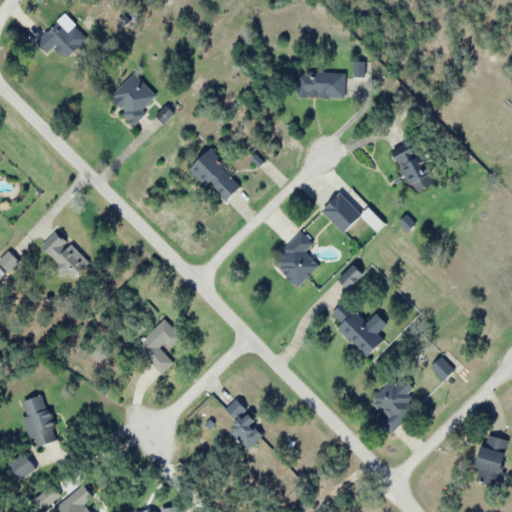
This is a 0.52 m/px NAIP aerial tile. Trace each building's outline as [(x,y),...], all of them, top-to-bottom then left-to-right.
[(50,53),(55,48),(74,67),(92,49),(61,19),(38,42),(50,53)] [(347,97),(347,72),(298,72),(298,97),(347,97)] [(144,110),(159,97),(136,73),(111,96),(137,125),(148,115),(144,110)] [(175,115),(167,107),(158,116),(166,124),(175,115)] [(414,194),(434,186),(416,141),(396,149),(414,194)] [(215,150),(194,166),(223,205),(244,189),(215,150)] [(348,235),(367,216),(343,192),(324,211),(348,235)] [(72,277),(88,261),(58,230),(42,246),(72,277)] [(316,244),(305,233),(275,262),(300,288),(322,266),(308,252),(316,244)] [(372,358),(388,342),(381,334),(391,323),(380,312),(370,322),(348,301),(331,318),(372,358)] [(161,375),(176,364),(163,346),(177,336),(166,322),(137,344),(161,375)] [(460,368),(446,354),(432,368),(446,382),(460,368)] [(393,431),(418,413),(409,401),(420,393),(408,376),(372,402),(393,431)] [(48,411),(44,395),(23,400),(34,448),(61,442),(53,410),(48,411)] [(265,433),(256,426),(261,419),(236,399),(227,410),(237,418),(227,431),(251,451),(265,433)] [(511,450),(511,440),(490,435),(479,476),(503,483),(511,450)] [(38,466),(26,455),(12,470),(25,481),(38,466)] [(105,511),(102,511),(93,511),(82,493),(62,505),(66,511),(105,511)]
